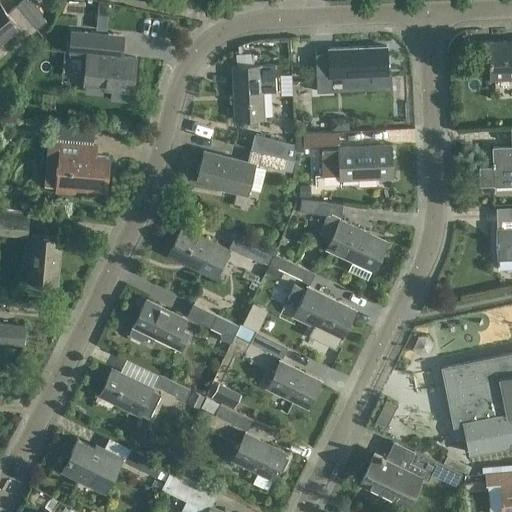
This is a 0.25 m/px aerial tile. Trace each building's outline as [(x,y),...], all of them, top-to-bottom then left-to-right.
[(21,41),(45,21),(27,0),(19,0),(7,11),(0,2),(0,42),(13,31),(21,41)] [(132,90),(135,57),(118,55),(119,46),(103,45),(104,32),(70,30),(69,51),(86,53),(84,80),(105,82),(105,88),(132,90)] [(511,39),(488,41),(489,57),(488,57),(489,78),(511,77),(511,39)] [(387,71),(386,45),(328,47),(329,75),(363,73),(363,84),(387,84),(391,83),(391,71),(387,71)] [(235,118),(263,117),(262,91),(275,90),(274,63),(232,65),(235,118)] [(303,144),(338,142),(338,130),(303,132),(303,144)] [(106,188),(109,156),(96,155),(96,146),(51,142),(49,156),(59,157),(56,188),(72,190),(73,186),(106,188)] [(391,175),(389,144),(339,146),(339,148),(321,149),(322,174),(339,173),(340,177),(391,175)] [(494,183),(511,182),(511,144),(492,145),(493,165),(479,166),(480,184),(493,183),(494,183)] [(254,163),(253,164),(258,165),(259,161),(283,167),(286,155),(250,146),(246,161),(254,163)] [(246,193),(253,164),(246,161),(203,150),(195,180),(246,193)] [(327,213),(340,215),(342,203),(301,198),(299,209),(327,213)] [(0,231),(26,234),(27,214),(0,211),(0,231)] [(373,268),(385,241),(339,219),(340,215),(327,213),(319,231),(330,236),(326,246),(352,259),(348,268),(367,278),(372,268),(373,268)] [(214,275),(227,248),(181,225),(167,253),(191,265),(214,275)] [(497,258),(511,257),(511,225),(495,226),(497,258)] [(56,281),(59,236),(30,233),(26,279),(56,281)] [(260,261),(266,249),(234,233),(228,246),(260,261)] [(313,271),(273,252),(268,263),(308,282),(313,271)] [(305,289),(294,283),(287,298),(299,303),(294,314),(340,336),(353,309),(306,287),(305,289)] [(173,343),(186,318),(145,298),(129,331),(130,333),(140,338),(143,337),(151,341),(154,334),(173,343)] [(231,342),(233,336),(239,324),(193,302),(187,314),(221,330),(219,333),(221,337),(231,342)] [(0,340),(23,343),(25,324),(0,322),(0,340)] [(250,341),(281,356),(286,345),(255,330),(250,341)] [(511,351),(441,365),(453,423),(462,421),(468,452),(511,443),(511,351)] [(307,405),(319,380),(278,360),(266,386),(307,405)] [(148,416),(160,392),(152,388),(111,367),(99,393),(139,413),(140,412),(148,416)] [(152,383),(184,399),(189,388),(157,372),(152,383)] [(214,414),(246,429),(251,418),(219,403),(214,414)] [(272,477),(284,451),(244,432),(231,458),(257,470),(252,481),(266,488),(272,477)] [(102,450),(77,438),(62,469),(104,490),(121,456),(103,447),(102,450)] [(156,474),(162,462),(130,447),(124,459),(156,474)] [(461,473),(412,448),(403,467),(373,452),(359,481),(406,504),(420,476),(427,480),(431,471),(456,483),(461,473)] [(186,499),(208,510),(210,505),(218,489),(171,467),(161,487),(186,499)] [(511,511),(511,469),(485,471),(486,484),(499,483),(501,511),(511,511)] [(225,511),(210,505),(208,510),(186,499),(182,508),(189,511),(225,511)]
